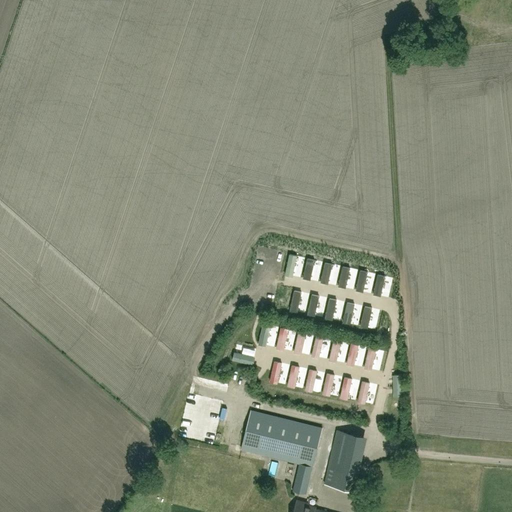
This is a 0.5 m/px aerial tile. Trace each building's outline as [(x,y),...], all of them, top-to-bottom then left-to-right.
[(285,254),(277,252),(273,272),(280,273),(285,254)] [(303,258),(296,257),(292,276),(299,278),(303,258)] [(322,262),(314,261),(310,280),(317,282),(322,262)] [(340,266),(333,265),(329,284),(336,286),(340,266)] [(275,285),(268,284),(263,303),(270,305),(275,285)] [(291,290),(284,288),(280,308),(287,309),(291,290)] [(310,293),(303,291),(298,311),(306,313),(310,293)] [(328,297),(320,296),(316,315),(323,317),(328,297)] [(342,301),(335,299),(330,319),(338,321),(342,301)] [(361,305),(353,304),(349,323),(356,325),(361,305)] [(379,310),(372,308),(368,327),(375,329),(379,310)] [(271,325),(263,324),(257,347),(265,348),(271,325)] [(290,330),(281,328),(276,351),(284,353),(290,330)] [(306,333),(298,331),(293,354),(301,356),(306,333)] [(324,337),(315,335),(310,358),(318,360),(324,337)] [(226,340),(222,351),(228,353),(232,343),(226,340)] [(340,342),(332,340),(327,363),(335,365),(340,342)] [(358,346),(350,345),(345,368),(353,370),(358,346)] [(376,350),(368,348),(363,371),(371,373),(376,350)] [(255,359),(232,354),(230,362),(253,367),(255,359)] [(282,362),(273,360),(268,383),(276,385),(282,362)] [(300,367),(292,365),(287,388),(295,390),(300,367)] [(318,371),(309,369),(304,392),(312,394),(318,371)] [(336,375),(328,373),(323,396),(331,398),(336,375)] [(351,379),(343,377),(337,400),(345,402),(351,379)] [(370,383),(362,381),(356,404),(365,406),(370,383)] [(243,386),(234,386),(235,399),(244,399),(243,386)] [(328,408),(329,398),(319,397),(318,407),(328,408)] [(293,491),(299,492),(307,494),(313,466),(323,427),(251,409),(241,449),(300,464),(293,491)] [(355,491),(368,436),(338,429),(325,484),(355,491)] [(294,511),(330,511),(316,508),(317,506),(309,504),(309,503),(297,500),(294,511)]
